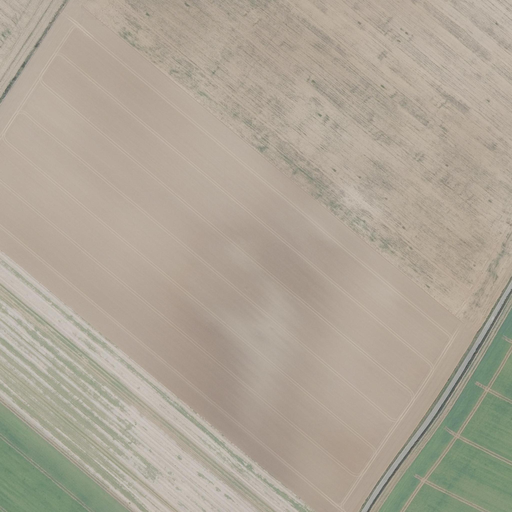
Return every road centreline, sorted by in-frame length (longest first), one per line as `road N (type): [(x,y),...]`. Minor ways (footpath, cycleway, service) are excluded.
road 1 (unclassified): [(363,511),(511,283)]
road 2 (track): [(69,0),(0,104)]
